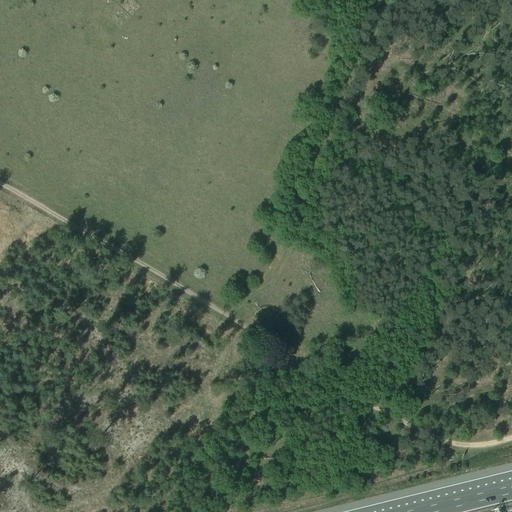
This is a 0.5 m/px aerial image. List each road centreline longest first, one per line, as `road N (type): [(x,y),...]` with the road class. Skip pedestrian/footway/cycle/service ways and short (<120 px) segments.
road 1 (track): [(241,324),(257,314),(292,245),(383,0)]
road 2 (track): [(241,324),(281,364),(426,434),(466,445),(511,437)]
road 3 (track): [(0,180),(241,324)]
